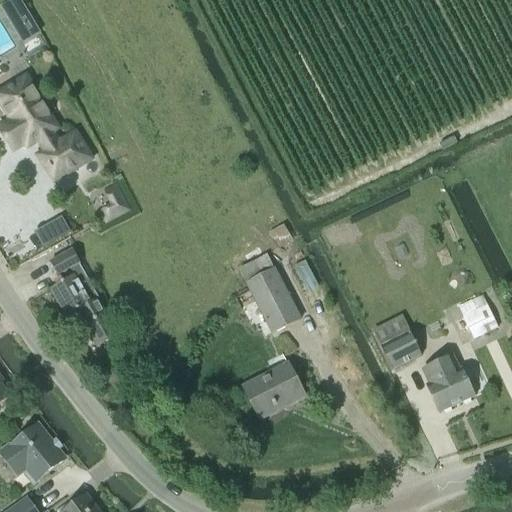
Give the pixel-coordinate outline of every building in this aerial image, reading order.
[(19,0),(16,0),(1,9),(6,18),(24,7),(19,0)] [(53,183),(84,165),(69,140),(57,147),(50,135),(55,132),(25,81),(0,95),(0,105),(10,123),(0,129),(0,137),(10,154),(32,140),(35,144),(39,142),(46,154),(38,159),(53,183)] [(103,191),(110,206),(98,212),(105,225),(131,212),(117,184),(103,191)] [(345,227),(328,235),(333,245),(349,237),(345,227)] [(117,339),(111,328),(78,267),(79,267),(71,253),(49,265),(57,279),(58,278),(62,285),(49,292),(65,322),(75,316),(94,351),(117,339)] [(266,257),(237,272),(245,287),(274,272),(266,257)] [(274,272),(245,287),(271,336),(300,321),(274,272)] [(487,308),(463,319),(473,341),(498,329),(487,308)] [(402,321),(373,336),(380,349),(409,334),(402,321)] [(421,358),(409,334),(380,349),(392,373),(421,358)] [(459,372),(452,358),(422,373),(428,386),(425,388),(438,415),(474,399),(462,371),(459,372)] [(260,421),(304,398),(287,367),(243,390),(260,421)] [(34,488),(63,465),(36,431),(1,459),(17,479),(22,474),(34,488)] [(94,511),(86,500),(70,511),(94,511)] [(32,511),(26,503),(13,511),(32,511)]
